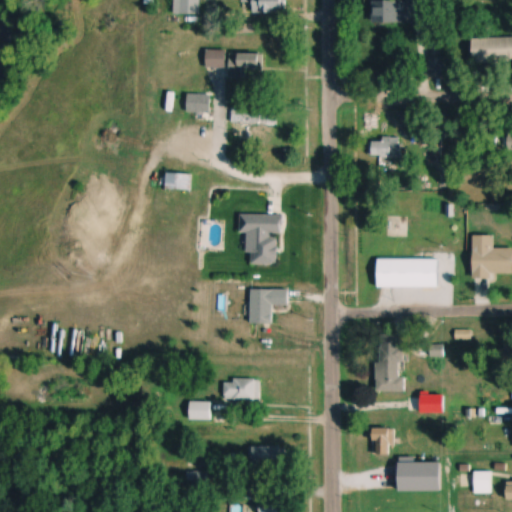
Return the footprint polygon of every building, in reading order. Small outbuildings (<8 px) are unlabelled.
[(174,0),(175,17),(200,17),(200,0),(174,0)] [(243,0),(244,5),(252,5),(252,15),(286,15),(286,0),(243,0)] [(374,24),(404,24),(404,1),(374,1),(374,24)] [(511,62),(511,38),(473,40),(474,63),(511,62)] [(265,55),(231,55),(231,80),(265,80),(265,55)] [(211,115),(211,97),(188,97),(188,115),(211,115)] [(233,125),(244,126),(243,135),(276,137),(278,111),(234,108),(233,125)] [(384,143),(371,143),(371,158),(400,158),(400,138),(384,138),(384,143)] [(193,191),(193,176),(167,176),(167,191),(193,191)] [(495,238),(474,238),(474,278),(511,278),(511,250),(495,251),(495,238)] [(439,260),(379,260),(379,289),(439,289),(439,260)] [(274,326),(274,308),(289,308),(289,291),(252,291),(252,326),(274,326)] [(378,393),(406,393),(406,379),(404,379),(404,340),(378,340),(378,393)] [(511,361),(511,345),(503,349),(510,363),(511,361)] [(225,402),(261,402),(261,382),(225,382),(225,402)] [(374,458),(394,458),(394,436),(374,436),(374,458)] [(287,449),(253,449),(253,468),(287,468),(287,449)] [(207,486),(206,473),(194,474),(194,487),(207,486)] [(475,495),(493,495),(493,473),(475,473),(475,495)] [(261,511),(281,511),(282,499),(261,499),(261,511)]
